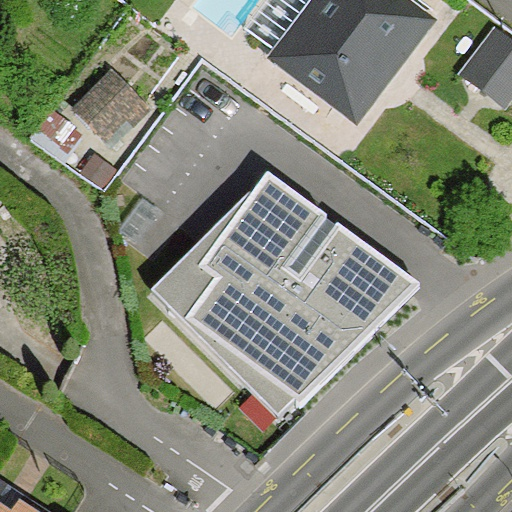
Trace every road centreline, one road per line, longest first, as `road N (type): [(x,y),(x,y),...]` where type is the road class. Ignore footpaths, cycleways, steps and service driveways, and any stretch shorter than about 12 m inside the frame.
road 1 (residential): [(257,511),(125,412),(83,209),(0,151)]
road 2 (tertiary): [(511,291),(483,308),(266,511)]
road 3 (primary): [(511,381),(370,511)]
